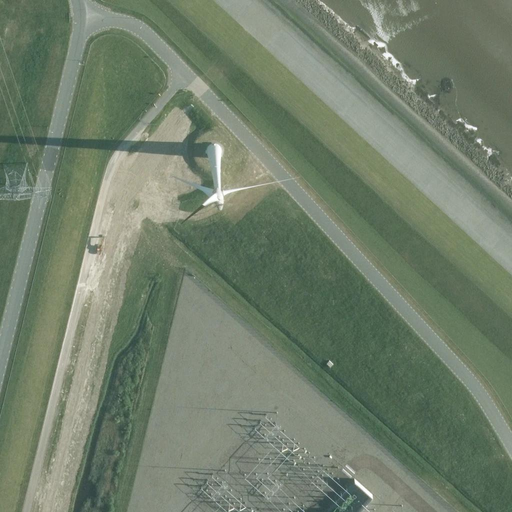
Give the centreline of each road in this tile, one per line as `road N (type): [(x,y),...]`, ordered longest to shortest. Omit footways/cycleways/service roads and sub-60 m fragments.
road 1 (unclassified): [(511,445),(438,345),(151,40),(130,24),(81,19)]
road 2 (unclassified): [(0,364),(81,19)]
